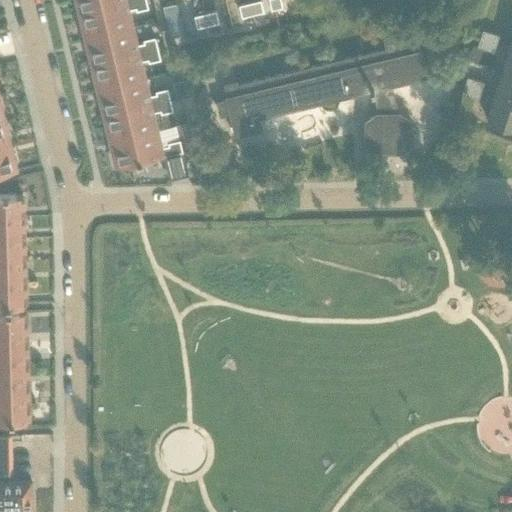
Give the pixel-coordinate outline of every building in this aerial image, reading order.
[(75,0),(79,12),(128,0),(75,0)] [(128,0),(79,12),(85,38),(132,26),(128,9),(136,7),(136,10),(148,7),(146,0),(128,0)] [(260,0),(256,0),(249,2),(252,14),(263,11),(260,0)] [(280,0),(268,0),(271,9),(282,6),(280,0)] [(249,2),(239,4),(241,16),(252,14),(249,2)] [(216,10),(205,12),(208,24),(219,22),(216,10)] [(205,12),(194,15),(197,27),(208,24),(205,12)] [(91,63),(158,47),(155,36),(143,39),(144,42),(137,43),(132,26),(85,38),(91,63)] [(483,29),(480,38),(496,43),(499,35),(483,29)] [(370,88),(371,90),(373,90),(376,107),(379,112),(377,112),(365,120),(366,142),(378,150),(399,149),(411,141),(411,120),(399,112),(397,112),(390,83),(426,75),(420,49),(418,50),(414,30),(384,37),(387,48),(237,84),(236,82),(225,85),(228,96),(226,96),(227,99),(218,101),(221,114),(230,112),(235,133),(261,127),(258,115),(370,88)] [(494,51),(496,43),(480,38),(477,46),(494,51)] [(91,63),(97,89),(145,78),(141,60),(148,59),(149,61),(161,59),(158,47),(91,63)] [(502,71),(511,73),(511,48),(510,47),(502,71)] [(494,94),(511,99),(511,73),(502,71),(494,94)] [(467,76),(465,84),(481,90),(484,82),(467,76)] [(145,78),(97,89),(103,115),(170,99),(167,87),(155,90),(156,93),(149,95),(145,78)] [(478,98),(481,90),(465,84),(462,93),(478,98)] [(203,91),(192,93),(200,127),(211,125),(203,91)] [(511,99),(494,94),(487,118),(511,126),(511,99)] [(177,97),(170,99),(173,110),(182,108),(179,96),(177,97)] [(103,115),(110,140),(157,129),(153,112),(160,110),(161,113),(173,110),(170,99),(103,115)] [(0,146),(10,144),(4,119),(0,119),(0,146)] [(157,129),(110,140),(116,167),(163,155),(163,156),(183,151),(180,139),(168,142),(168,144),(161,146),(157,129)] [(10,144),(0,146),(0,174),(17,171),(10,144)] [(0,216),(23,216),(23,194),(0,194),(0,216)] [(0,238),(24,238),(23,216),(0,216),(0,238)] [(24,238),(0,238),(0,260),(24,259),(24,238)] [(24,259),(0,260),(0,281),(25,281),(24,259)] [(25,281),(0,281),(0,304),(26,303),(25,281)] [(0,332),(26,332),(26,309),(0,310),(0,332)] [(26,332),(0,332),(0,354),(27,354),(26,332)] [(0,375),(28,375),(27,354),(0,354),(0,375)] [(0,397),(28,397),(28,375),(0,375),(0,397)] [(0,419),(29,419),(28,397),(0,397),(0,419)] [(0,472),(12,472),(11,442),(0,441),(0,472)] [(30,511),(31,477),(0,477),(0,511),(30,511)]
